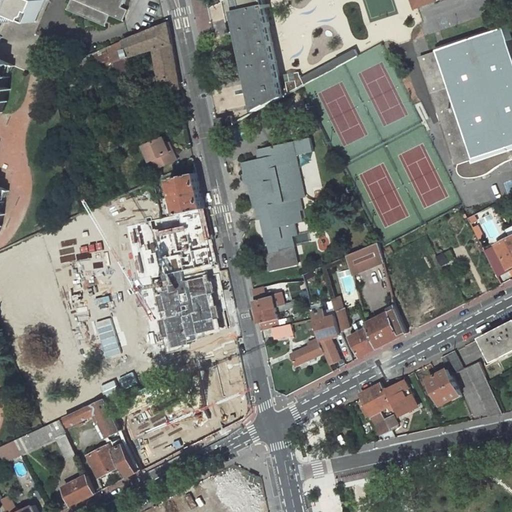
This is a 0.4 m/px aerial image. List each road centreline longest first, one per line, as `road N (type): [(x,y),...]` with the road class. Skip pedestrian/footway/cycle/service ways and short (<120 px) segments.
road 1 (residential): [(181,23),(272,424)]
road 2 (unknown): [(470,0),(430,18),(418,38),(416,72),(464,186),(511,175)]
road 3 (residential): [(272,424),(511,301)]
road 4 (residential): [(287,474),(511,426)]
road 5 (residential): [(110,507),(272,424)]
